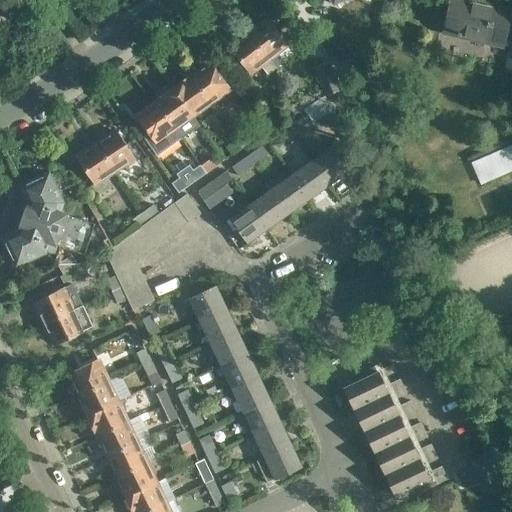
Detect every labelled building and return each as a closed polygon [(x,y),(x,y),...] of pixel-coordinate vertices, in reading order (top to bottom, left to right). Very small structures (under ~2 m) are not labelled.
[(0,23),(18,12),(7,0),(6,0),(0,4),(0,23)] [(511,8),(477,0),(450,0),(443,35),(504,49),(505,45),(510,46),(504,71),(511,72),(511,38),(511,40),(505,39),(511,10),(511,8)] [(247,36),(268,62),(283,51),(262,24),(247,36)] [(268,62),(247,36),(231,49),(252,75),(268,62)] [(314,67),(326,96),(340,90),(337,82),(339,81),(331,63),(329,64),(328,61),(314,67)] [(191,75),(211,102),(229,89),(210,63),(192,76),(191,75)] [(173,89),(193,115),(211,102),(191,75),(173,89)] [(173,89),(155,101),(175,128),(193,115),(173,89)] [(175,128),(155,101),(155,102),(137,115),(156,142),(175,128)] [(287,127),(294,136),(309,125),(302,116),(287,127)] [(294,136),(287,127),(272,137),(279,147),(294,136)] [(97,143),(114,170),(134,158),(115,130),(97,143)] [(237,139),(243,147),(253,140),(247,132),(237,139)] [(243,147),(237,139),(226,147),(232,155),(243,147)] [(511,142),(471,159),(481,182),(511,168),(511,142)] [(114,170),(97,143),(77,156),(95,183),(114,170)] [(247,155),(254,164),(268,154),(262,145),(247,155)] [(313,159),(330,184),(350,169),(332,145),(313,159)] [(254,164),(247,155),(231,167),(238,176),(254,164)] [(201,164),(207,173),(218,166),(211,157),(201,164)] [(313,159),(292,174),(309,199),(330,184),(313,159)] [(207,173),(201,164),(190,172),(196,180),(207,173)] [(28,202),(70,215),(68,214),(68,213),(62,211),(64,204),(62,203),(48,174),(20,187),(28,202)] [(198,193),(203,200),(226,184),(220,174),(199,189),(198,193)] [(271,188),(288,214),(309,199),(292,174),(271,188)] [(288,214),(271,188),(251,203),(268,227),(288,214)] [(176,201),(190,220),(201,213),(186,193),(176,201)] [(176,201),(166,208),(181,227),(190,220),(176,201)] [(28,202),(19,229),(61,247),(84,255),(95,223),(70,215),(28,202)] [(268,227),(251,203),(229,218),(246,243),(268,227)] [(149,220),(158,214),(159,213),(153,204),(142,211),(149,220)] [(158,214),(172,233),(181,227),(166,208),(159,213),(158,214)] [(149,220),(142,211),(132,218),(138,228),(139,227),(149,220)] [(172,233),(158,214),(149,220),(163,240),(172,233)] [(139,227),(153,247),(163,240),(149,220),(139,227)] [(139,227),(138,228),(130,234),(144,254),(153,247),(139,227)] [(61,247),(19,229),(2,237),(16,265),(46,251),(57,254),(59,246),(61,247)] [(144,254),(130,234),(121,241),(135,260),(144,254)] [(121,241),(105,252),(118,280),(140,271),(135,260),(121,241)] [(111,289),(120,284),(118,280),(105,252),(95,258),(97,261),(89,265),(103,293),(111,289)] [(78,266),(72,255),(57,264),(62,273),(78,266)] [(146,281),(140,271),(118,280),(120,284),(124,291),(146,281)] [(34,302),(44,324),(83,305),(77,293),(81,292),(77,283),(73,285),(72,284),(59,290),(55,281),(38,288),(43,298),(34,302)] [(124,291),(127,298),(128,300),(150,290),(146,281),(124,291)] [(120,284),(111,289),(117,302),(127,298),(124,291),(120,284)] [(189,297),(200,321),(227,308),(216,285),(189,297)] [(150,290),(128,300),(132,310),(155,299),(150,290)] [(138,308),(142,319),(150,336),(161,331),(147,303),(138,308)] [(424,317),(418,304),(403,311),(409,324),(424,317)] [(83,305),(44,324),(54,344),(92,326),(83,305)] [(238,331),(227,308),(200,321),(210,343),(238,331)] [(238,331),(210,343),(221,366),(248,353),(238,331)] [(156,349),(163,365),(173,361),(166,344),(156,349)] [(136,353),(141,363),(150,359),(145,349),(136,353)] [(221,366),(232,388),(259,376),(248,353),(221,366)] [(69,373),(78,393),(107,378),(98,359),(69,373)] [(156,371),(150,359),(141,363),(146,375),(145,376),(150,386),(160,381),(155,372),(156,371)] [(173,361),(163,365),(171,383),(182,378),(173,361)] [(383,368),(387,375),(397,371),(393,363),(383,368)] [(344,386),(356,411),(390,396),(378,370),(344,386)] [(259,376),(232,388),(243,412),(270,399),(259,376)] [(78,393),(89,416),(118,401),(107,378),(78,393)] [(390,383),(394,390),(404,385),(400,378),(390,383)] [(404,385),(394,390),(397,397),(407,393),(404,385)] [(155,393),(161,407),(171,402),(165,389),(155,393)] [(177,394),(184,410),(194,405),(187,389),(177,394)] [(400,418),(390,396),(356,411),(367,434),(400,418)] [(243,412),(253,433),(281,422),(270,399),(243,412)] [(401,404),(404,412),(414,407),(411,400),(401,404)] [(128,421),(118,401),(89,416),(99,436),(128,421)] [(171,402),(161,407),(168,423),(178,418),(171,402)] [(194,405),(184,410),(193,428),(203,424),(194,405)] [(414,407),(404,412),(408,419),(418,414),(414,407)] [(367,434),(377,455),(411,440),(400,418),(367,434)] [(99,436),(108,455),(138,442),(128,421),(99,436)] [(411,426),(415,434),(425,429),(421,421),(411,426)] [(253,433),(264,457),(292,445),(281,422),(253,433)] [(175,434),(181,447),(190,442),(190,441),(189,441),(184,429),(175,434)] [(425,429),(415,434),(418,441),(428,436),(425,429)] [(199,439),(208,459),(218,454),(209,435),(199,439)] [(377,455),(387,477),(421,462),(411,440),(377,455)] [(138,442),(108,455),(118,476),(147,462),(138,442)] [(190,442),(181,447),(186,457),(195,453),(190,442)] [(421,448),(425,455),(435,451),(431,443),(421,448)] [(292,445),(264,457),(275,479),(302,466),(292,445)] [(435,451),(425,455),(428,463),(438,458),(435,451)] [(218,454),(208,459),(215,474),(225,469),(218,454)] [(147,462),(118,476),(127,496),(157,482),(147,462)] [(421,462),(387,477),(396,496),(430,480),(421,462)] [(432,470),(435,478),(445,473),(442,465),(432,470)] [(200,472),(206,485),(215,481),(209,468),(200,472)] [(222,485),(232,505),(241,502),(231,480),(222,485)] [(215,481),(206,485),(216,505),(225,501),(215,481)] [(127,496),(134,511),(151,511),(175,501),(169,490),(162,494),(157,482),(127,496)] [(180,511),(175,501),(151,511),(180,511)]
